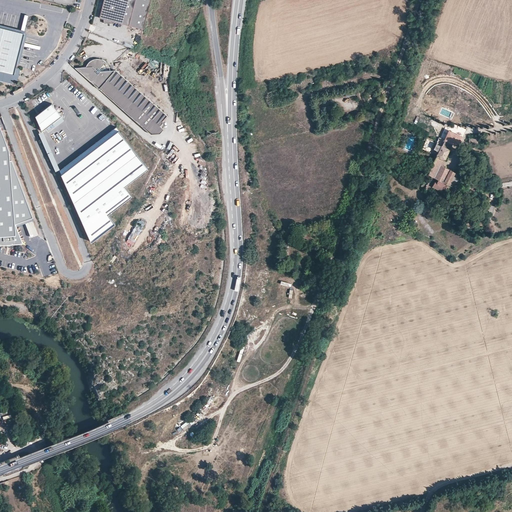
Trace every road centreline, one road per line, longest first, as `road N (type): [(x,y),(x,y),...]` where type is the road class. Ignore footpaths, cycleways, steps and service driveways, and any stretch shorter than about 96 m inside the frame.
road 1 (primary): [(0,470),(143,412),(204,359),(237,272),(232,140)]
road 2 (residential): [(1,104),(61,267),(80,273),(86,257),(17,97)]
road 3 (primary): [(213,0),(232,140)]
road 4 (primary): [(232,140),(240,0)]
road 5 (residential): [(90,0),(61,62),(17,97)]
